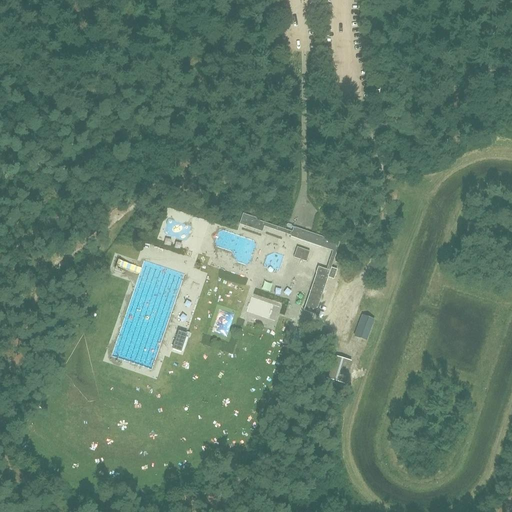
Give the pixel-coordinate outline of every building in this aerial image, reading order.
[(250,217),(243,214),(239,225),(246,227),(248,222),(250,217)] [(294,228),(291,237),(296,239),(297,237),(302,239),(305,231),(294,228)] [(318,306),(327,282),(328,278),(334,280),(337,270),(331,268),(330,271),(318,267),(316,274),(308,299),(315,301),(311,314),(315,315),(318,306)] [(361,316),(353,337),(366,342),(374,320),(361,316)] [(179,332),(175,341),(172,350),(181,353),(187,335),(179,332)] [(336,359),(333,371),(352,375),(354,364),(336,359)]
